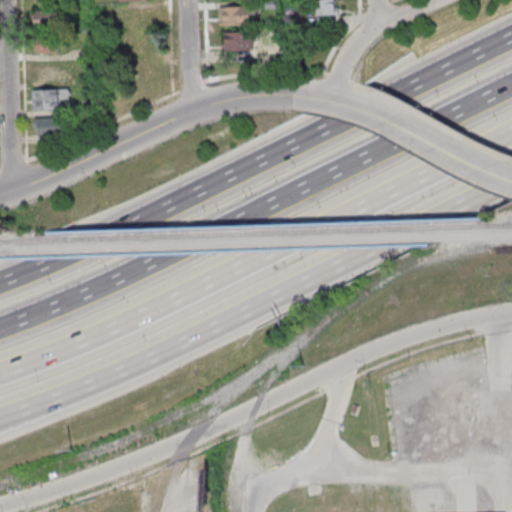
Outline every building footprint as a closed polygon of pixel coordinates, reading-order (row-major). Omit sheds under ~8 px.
[(339,15),(338,0),(318,0),(318,15),(339,15)] [(254,6),(221,6),(221,25),(254,25),(254,6)] [(33,10),(33,26),(62,26),(62,10),(33,10)] [(256,31),(225,31),(225,50),(256,50),(256,31)] [(60,39),(37,39),(37,53),(60,53),(60,39)] [(67,89),(34,89),(34,110),(67,110),(67,89)] [(35,117),(35,136),(65,136),(65,117),(35,117)]
